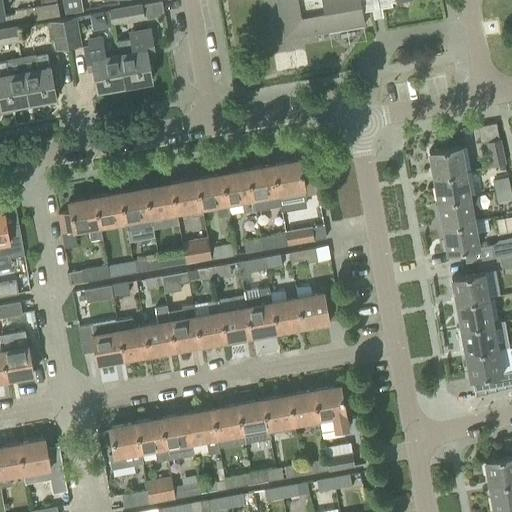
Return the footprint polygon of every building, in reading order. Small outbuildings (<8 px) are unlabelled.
[(57,3),(56,0),(41,0),(43,5),(33,7),(35,18),(59,14),(57,3)] [(398,0),(276,0),(280,21),(298,18),(302,36),(364,25),(361,7),(372,5),(372,3),(379,2),(380,3),(398,0)] [(142,17),(140,6),(140,5),(111,10),(113,21),(142,17)] [(75,17),(63,19),(68,46),(80,44),(75,17)] [(68,46),(63,19),(51,21),(56,48),(68,46)] [(15,27),(0,29),(0,42),(17,39),(15,27)] [(155,57),(154,49),(150,29),(130,33),(131,38),(117,41),(119,53),(124,84),(151,80),(147,58),(155,57)] [(124,84),(119,53),(104,56),(100,35),(87,38),(88,43),(83,45),(87,62),(92,61),(98,89),(124,84)] [(47,53),(35,55),(34,55),(36,69),(23,71),(28,102),(55,97),(49,66),(47,53)] [(28,102),(23,71),(9,74),(7,60),(0,61),(0,113),(9,111),(8,105),(28,102)] [(504,163),(499,139),(487,141),(492,166),(504,163)] [(428,151),(433,177),(465,171),(460,145),(428,151)] [(318,193),(314,173),(302,175),(299,158),(272,163),(280,205),(281,205),(282,210),(305,205),(304,196),(318,193)] [(280,205),(272,163),(247,168),(255,210),(280,205)] [(255,210),(247,168),(222,172),(229,214),(255,210)] [(469,196),(465,171),(433,177),(438,202),(469,196)] [(229,214),(222,172),(196,177),(202,207),(216,204),(218,216),(229,214)] [(202,207),(196,177),(171,182),(176,211),(191,209),(192,215),(203,213),(202,207)] [(509,190),(506,178),(492,181),(494,190),(502,188),(502,192),(509,190)] [(176,211),(171,182),(145,186),(151,216),(176,211)] [(151,216),(145,186),(120,191),(125,220),(127,228),(152,224),(151,216)] [(511,199),(509,190),(502,192),(502,188),(494,190),(497,202),(511,199)] [(125,220),(120,191),(94,196),(95,200),(100,225),(125,220)] [(100,225),(95,200),(94,196),(68,200),(70,211),(58,213),(61,232),(88,227),(90,240),(102,238),(100,225)] [(474,221),(469,196),(438,202),(442,227),(474,221)] [(3,212),(0,212),(0,254),(9,253),(10,257),(24,255),(18,223),(6,225),(3,212)] [(479,247),(476,233),(490,230),(488,219),(474,221),(442,227),(447,252),(479,247)] [(291,231),(285,232),(285,233),(287,244),(294,243),(313,240),(313,239),(311,227),(307,228),(296,230),(291,231)] [(209,247),(207,235),(181,240),(183,252),(183,251),(185,262),(211,257),(209,247)] [(277,235),(260,238),(262,248),(279,245),(277,235)] [(511,253),(511,237),(498,240),(495,244),(491,244),(493,257),(499,256),(511,253)] [(262,248),(260,238),(243,241),(245,251),(262,248)] [(227,254),(225,244),(209,247),(211,257),(227,254)] [(317,260),(315,248),(289,252),(291,265),(317,260)] [(176,264),(174,253),(158,256),(160,267),(176,264)] [(511,266),(511,253),(499,256),(501,268),(511,266)] [(280,254),(263,257),(265,268),(282,265),(280,254)] [(160,267),(158,256),(142,259),(143,269),(160,267)] [(265,268),(263,257),(247,260),(249,271),(265,268)] [(124,262),(107,265),(109,277),(126,274),(124,262)] [(229,263),(212,266),(214,277),(231,274),(229,263)] [(81,269),(68,271),(70,283),(95,279),(109,277),(107,265),(107,264),(95,266),(81,268),(81,269)] [(214,277),(212,266),(196,269),(198,280),(214,277)] [(181,290),(178,272),(161,275),(163,286),(164,293),(181,290)] [(483,272),(471,274),(451,278),(456,303),(488,298),(483,272)] [(163,286),(161,275),(145,278),(147,289),(163,286)] [(0,283),(0,296),(18,293),(16,280),(0,283)] [(129,293),(127,282),(110,284),(112,296),(113,296),(129,293)] [(112,296),(110,284),(84,289),(87,302),(113,297),(113,296),(112,296)] [(276,330),(271,301),(268,285),(243,289),(246,305),(251,334),(252,340),(267,337),(266,331),(276,330)] [(308,285),(295,287),(297,296),(302,325),(327,321),(328,321),(323,292),(311,294),(310,286),(308,285)] [(282,290),(270,292),(271,301),(276,330),(302,325),(297,296),(286,298),(284,291),(282,290)] [(492,323),(488,298),(456,303),(460,328),(492,323)] [(225,339),(220,310),(218,299),(208,301),(210,312),(195,314),(200,343),(225,339)] [(0,317),(22,313),(19,301),(0,304),(0,317)] [(200,343),(195,314),(192,302),(183,304),(185,316),(169,319),(174,348),(200,343)] [(174,348),(169,319),(166,304),(155,306),(158,321),(144,323),(149,352),(174,348)] [(251,334),(246,305),(220,310),(225,339),(226,345),(242,342),(241,336),(251,334)] [(149,352),(144,323),(134,325),(132,316),(117,319),(123,357),(149,352)] [(123,357),(117,319),(78,326),(83,353),(95,350),(97,362),(99,362),(99,361),(123,357)] [(492,323),(460,328),(465,353),(497,348),(508,346),(504,321),(492,323)] [(24,329),(0,333),(0,341),(1,349),(7,379),(33,374),(24,329)] [(501,373),(498,354),(497,348),(465,353),(469,379),(501,373)] [(354,395),(342,397),(339,384),(338,384),(338,385),(313,390),(318,416),(319,416),(321,432),(347,428),(345,414),(357,412),(354,395)] [(318,416),(313,390),(288,395),(293,421),(318,416)] [(288,395),(262,399),(267,425),(268,433),(294,428),(293,421),(288,395)] [(267,425),(262,399),(237,404),(244,442),(269,437),(267,425)] [(237,404),(212,408),(216,435),(230,432),(232,444),(244,442),(237,404)] [(216,435),(211,408),(186,413),(191,439),(204,437),(208,454),(220,451),(216,435)] [(193,453),(191,439),(186,413),(161,417),(165,444),(168,458),(193,453)] [(165,444),(161,417),(135,422),(140,449),(154,446),(157,460),(168,458),(165,444)] [(140,449),(135,422),(110,426),(110,425),(109,426),(114,453),(109,454),(111,468),(142,462),(140,449)] [(44,437),(18,442),(23,472),(24,478),(63,471),(58,445),(46,447),(44,437)] [(23,472),(18,442),(0,445),(0,486),(11,485),(9,474),(23,472)] [(352,452),(332,456),(326,457),(328,470),(354,465),(352,452)] [(511,455),(484,460),(489,486),(511,481),(511,455)] [(319,471),(317,460),(300,463),(302,474),(319,471)] [(302,474),(300,463),(284,466),(286,477),(302,474)] [(268,481),(266,469),(249,472),(251,483),(268,481)] [(251,483),(249,472),(233,475),(235,486),(251,483)] [(351,485),(349,474),(333,477),(335,488),(351,485)] [(175,497),(173,486),(172,486),(171,475),(145,480),(147,489),(149,502),(175,497)] [(335,488),(333,477),(317,480),(319,491),(335,488)] [(217,490),(215,478),(198,482),(200,493),(217,490)] [(511,507),(511,481),(489,486),(493,511),(511,507)] [(200,493),(198,482),(182,484),(184,495),(200,493)] [(299,494),(296,483),(280,486),(282,497),(299,494)] [(282,497),(280,486),(263,489),(266,500),(282,497)] [(147,489),(121,494),(123,506),(149,502),(147,489)] [(246,505),(244,493),(227,496),(229,508),(246,505)] [(229,508),(227,496),(210,499),(213,511),(229,508)] [(191,511),(190,503),(174,505),(174,511),(191,511)]
